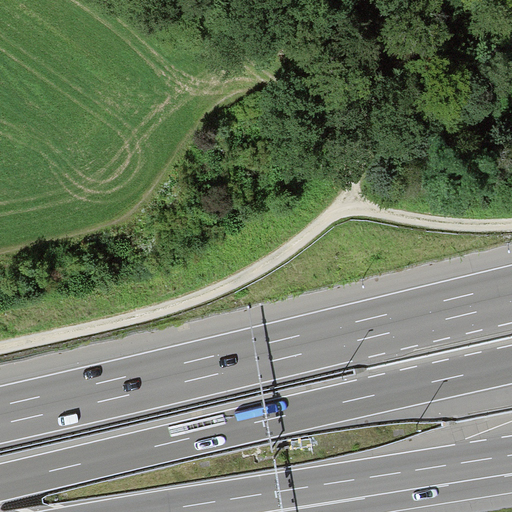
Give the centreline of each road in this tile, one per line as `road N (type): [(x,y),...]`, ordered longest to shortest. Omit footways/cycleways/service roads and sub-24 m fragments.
road 1 (track): [(511,223),(436,221),(344,201),(284,253),(215,290),(0,347)]
road 2 (motorway): [(511,293),(0,414)]
road 3 (motorway): [(0,482),(511,364)]
road 4 (track): [(153,0),(370,133),(344,201)]
road 5 (motorway): [(148,511),(363,478)]
road 6 (motorway): [(363,478),(511,455)]
